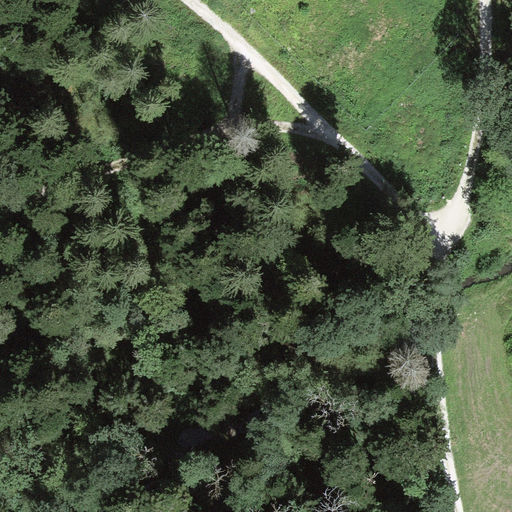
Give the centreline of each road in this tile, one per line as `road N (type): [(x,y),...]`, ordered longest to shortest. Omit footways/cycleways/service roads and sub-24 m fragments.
road 1 (track): [(191,0),(323,114),(429,251),(432,406),(451,511)]
road 2 (track): [(323,114),(298,121),(225,116),(0,205)]
road 3 (track): [(483,0),(479,119),(454,202),(429,251)]
